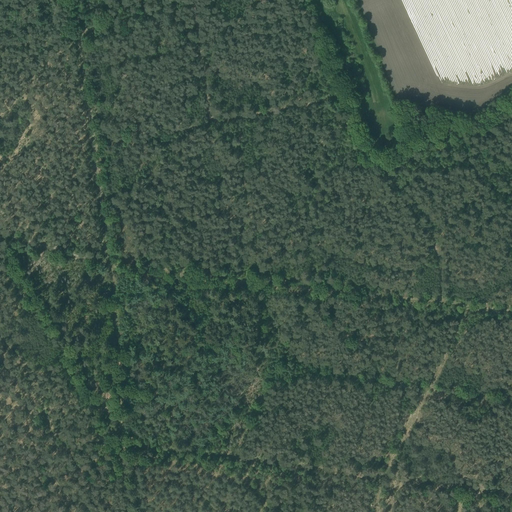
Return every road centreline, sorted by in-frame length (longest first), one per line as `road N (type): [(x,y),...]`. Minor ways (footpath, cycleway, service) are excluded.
road 1 (track): [(111,259),(432,297)]
road 2 (track): [(111,259),(131,511)]
